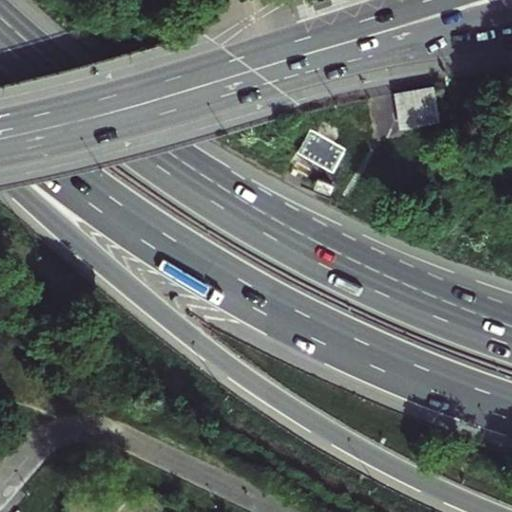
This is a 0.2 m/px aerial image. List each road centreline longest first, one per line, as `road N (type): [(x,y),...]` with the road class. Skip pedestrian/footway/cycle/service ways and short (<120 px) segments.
road 1 (motorway): [(511,337),(381,286),(249,217),(115,127),(0,33)]
road 2 (motorway): [(0,175),(245,380),(345,443),(482,511)]
road 3 (motorway): [(0,126),(122,218),(243,294),(380,360),(511,410)]
road 4 (secondary): [(431,0),(0,115)]
road 5 (secondary): [(0,146),(426,43)]
road 6 (residential): [(0,487),(43,440),(100,426),(283,511)]
